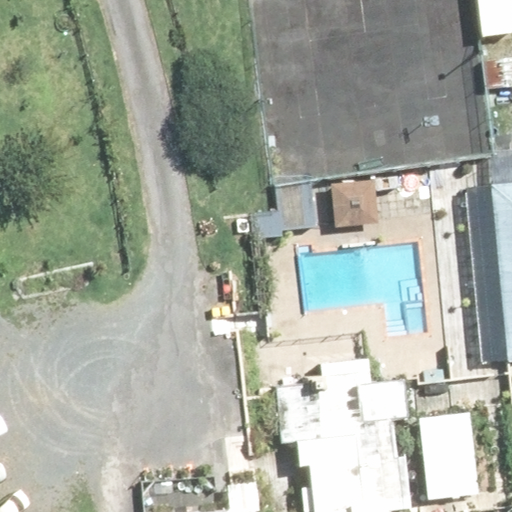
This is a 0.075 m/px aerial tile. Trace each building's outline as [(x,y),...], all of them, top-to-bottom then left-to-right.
[(510,0),(475,0),(477,36),(511,34),(510,0)] [(386,182),(338,180),(336,220),(384,222),(386,182)] [(321,184),(280,183),(279,208),(256,207),(256,238),(288,238),(288,228),(320,229),(321,184)] [(511,183),(498,184),(509,356),(511,355),(511,183)] [(325,380),(305,381),(314,511),(264,511),(248,511),(423,511),(414,375),(376,377),(374,354),(324,358),(325,380)] [(487,432),(445,433),(446,480),(488,479),(487,432)]
